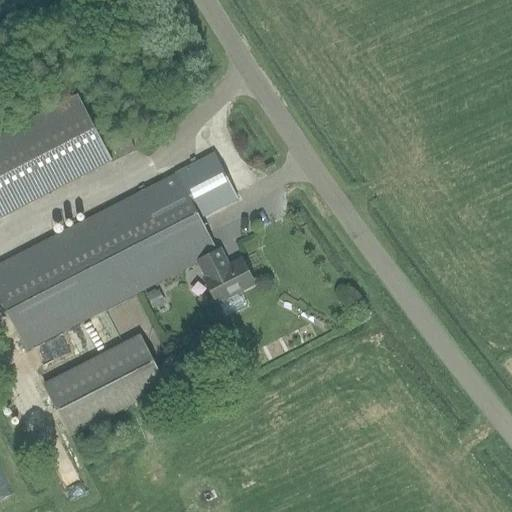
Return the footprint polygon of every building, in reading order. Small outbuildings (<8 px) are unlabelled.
[(84,99),(0,138),(0,216),(115,165),(84,99)] [(118,157),(134,150),(130,141),(114,148),(118,157)] [(56,241),(0,270),(0,298),(29,354),(97,318),(200,264),(208,279),(203,281),(217,306),(255,286),(243,262),(232,267),(222,247),(217,250),(200,218),(238,198),(216,157),(178,177),(56,241)] [(160,291),(148,297),(154,308),(166,302),(160,291)] [(168,387),(141,335),(44,385),(71,437),(168,387)] [(184,352),(169,359),(175,371),(190,364),(184,352)]
